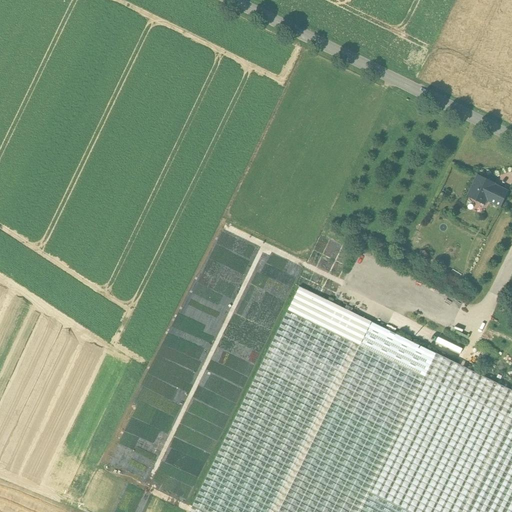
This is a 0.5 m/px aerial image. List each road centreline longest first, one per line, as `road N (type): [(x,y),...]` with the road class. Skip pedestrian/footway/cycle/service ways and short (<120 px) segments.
road 1 (tertiary): [(511,134),(234,0)]
road 2 (unknown): [(511,260),(491,305),(466,317),(361,274)]
